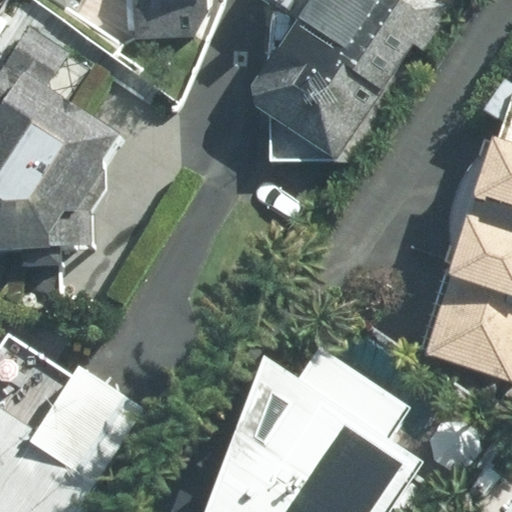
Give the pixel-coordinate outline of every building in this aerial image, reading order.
[(111,0),(125,9),(189,15),(190,0),(111,0)] [(461,13),(443,0),(251,0),(244,9),(284,37),(228,115),(334,190),(461,13)] [(2,51),(0,53),(0,258),(63,259),(141,152),(2,51)] [(511,106),(506,102),(428,367),(511,390),(511,106)] [(0,337),(0,511),(80,511),(144,412),(8,326),(0,337)] [(290,397),(264,380),(239,417),(207,511),(387,511),(416,470),(385,448),(401,425),(312,365),(290,397)]
